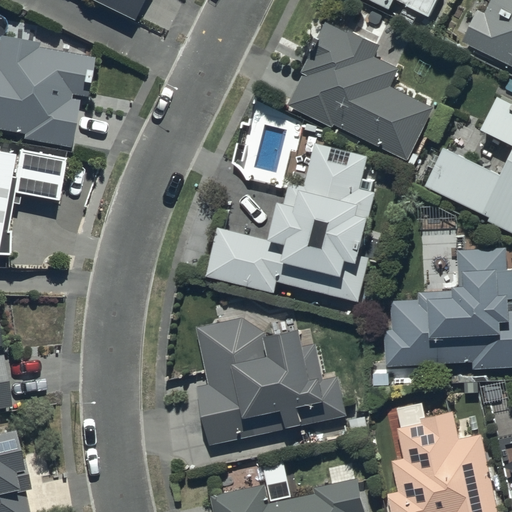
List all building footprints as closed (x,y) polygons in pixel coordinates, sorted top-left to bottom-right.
[(85,0),(85,1),(131,23),(141,0),(85,0)] [(371,0),(389,8),(392,0),(429,18),(436,0),(371,0)] [(511,0),(489,0),(483,13),(477,10),(461,42),(511,66),(511,0)] [(302,73),(286,106),(329,126),(331,122),(405,157),(429,106),(389,88),(398,70),(373,58),(380,44),(349,30),(348,33),(325,23),(318,38),(314,36),(308,48),(310,49),(299,72),(302,73)] [(0,130),(22,134),(21,140),(67,148),(75,97),(84,98),(91,58),(35,48),(36,44),(0,38),(0,130)] [(511,102),(494,94),(478,129),(511,144),(498,173),(441,147),(423,184),(488,216),(486,220),(511,233),(511,102)] [(265,237),(216,225),(204,275),(272,291),(274,280),(355,299),(365,257),(355,254),(356,247),(361,248),(363,237),(359,236),(363,219),(367,220),(374,192),(370,191),(373,179),(361,176),(366,154),(312,141),(301,183),(288,180),(283,201),(274,199),(265,237)] [(10,153),(0,151),(0,256),(6,256),(6,233),(2,233),(7,204),(16,205),(18,195),(56,202),(64,160),(16,151),(11,178),(5,178),(10,153)] [(418,298),(390,299),(391,327),(384,327),(385,363),(471,361),(471,367),(511,365),(511,268),(505,269),(504,246),(456,248),(457,277),(461,277),(461,283),(451,283),(451,289),(417,290),(418,298)] [(242,316),(195,326),(207,384),(194,386),(206,444),(284,429),(284,427),(344,415),(336,374),(321,377),(311,328),(296,332),(295,326),(265,332),(242,316)] [(499,511),(477,416),(455,421),(451,408),(418,416),(419,423),(395,428),(402,456),(391,459),(397,488),(384,491),(388,511),(499,511)] [(0,511),(24,511),(19,491),(23,490),(9,428),(0,429),(0,511)] [(363,511),(357,477),(313,485),(314,493),(268,501),(265,482),(207,493),(211,511),(363,511)]
